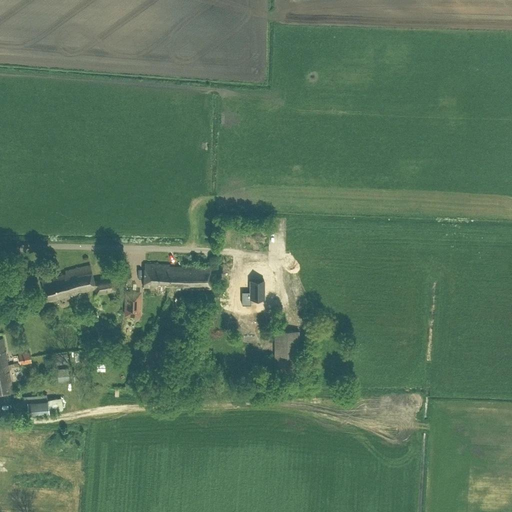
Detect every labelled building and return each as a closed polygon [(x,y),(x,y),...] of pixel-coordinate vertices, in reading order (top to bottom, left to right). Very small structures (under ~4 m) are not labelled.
[(167,284),(168,264),(144,263),(143,287),(156,288),(156,283),(167,284)] [(93,279),(89,264),(64,272),(65,274),(41,281),(47,301),(71,294),(71,295),(94,289),(95,290),(114,286),(112,274),(93,279)] [(168,264),(167,284),(182,284),(182,288),(209,290),(210,266),(181,265),(181,267),(169,266),(169,264),(168,264)] [(241,291),(241,304),(250,304),(250,298),(263,298),(263,280),(250,280),(250,291),(241,291)] [(141,291),(124,290),(123,315),(140,316),(141,291)] [(98,316),(96,310),(85,312),(86,321),(94,319),(93,317),(98,316)] [(136,335),(137,318),(126,318),(125,335),(136,335)] [(298,330),(274,330),(273,371),(298,371),(298,330)] [(31,362),(29,351),(17,353),(19,364),(31,362)] [(0,393),(12,391),(7,365),(6,365),(6,366),(0,367),(0,393)] [(50,411),(64,410),(63,398),(49,399),(50,411)] [(45,399),(25,401),(27,413),(47,411),(45,399)]
